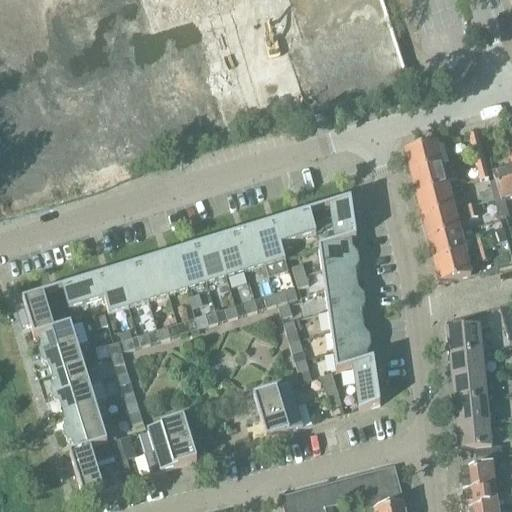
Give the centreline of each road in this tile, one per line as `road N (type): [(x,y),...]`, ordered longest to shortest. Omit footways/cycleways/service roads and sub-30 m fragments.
road 1 (tertiary): [(0,249),(372,131)]
road 2 (residential): [(425,443),(421,328),(372,131)]
road 3 (residential): [(251,485),(425,443)]
road 4 (tertiary): [(372,131),(505,94)]
